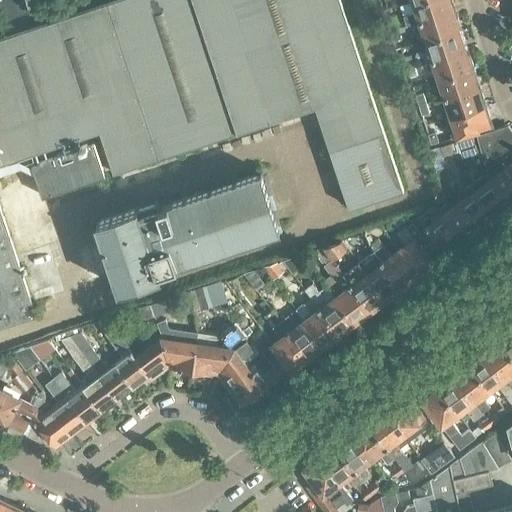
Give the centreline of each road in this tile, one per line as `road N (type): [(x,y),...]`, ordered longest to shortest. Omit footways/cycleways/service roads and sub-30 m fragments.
road 1 (residential): [(237,464),(511,260)]
road 2 (residential): [(237,464),(201,417),(168,411),(68,484)]
